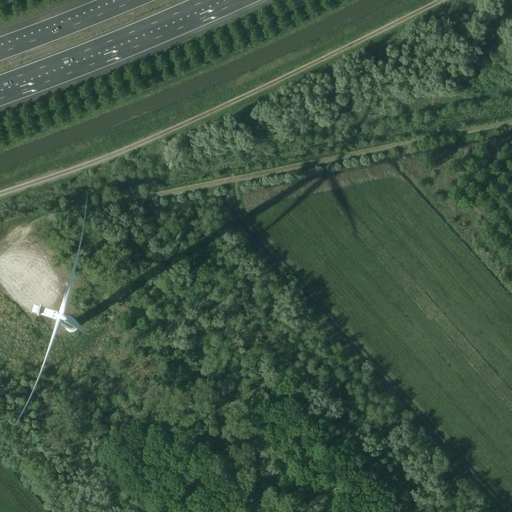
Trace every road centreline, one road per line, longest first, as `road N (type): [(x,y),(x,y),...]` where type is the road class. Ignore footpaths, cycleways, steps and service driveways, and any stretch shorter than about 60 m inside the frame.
road 1 (track): [(511,122),(233,179),(240,208),(511,507)]
road 2 (motorway): [(0,90),(225,0)]
road 3 (track): [(233,179),(42,217)]
road 4 (motorway): [(136,0),(0,53)]
